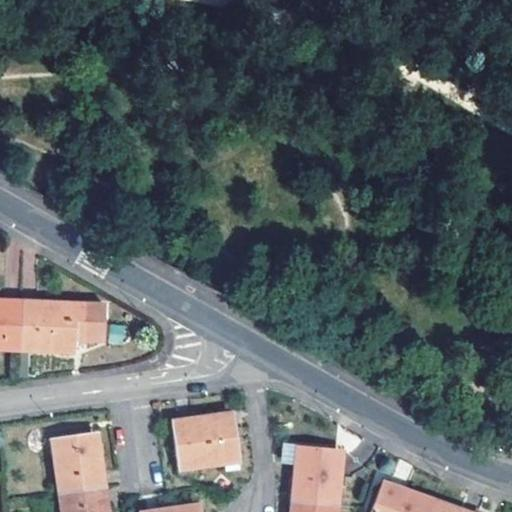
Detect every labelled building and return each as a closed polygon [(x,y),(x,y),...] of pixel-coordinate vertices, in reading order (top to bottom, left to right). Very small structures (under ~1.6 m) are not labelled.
[(0,349),(18,350),(20,302),(0,301),(0,349)] [(73,321),(82,321),(82,305),(20,302),(18,350),(72,352),(73,332),(73,321)] [(81,333),(82,321),(73,321),(73,332),(81,333)] [(124,343),(124,325),(109,324),(108,342),(124,343)] [(234,414),(208,418),(209,429),(235,426),(234,414)] [(240,463),(235,426),(209,429),(208,418),(174,422),(179,470),(240,463)] [(90,464),(100,462),(97,434),(87,436),(90,464)] [(54,440),(60,493),(103,487),(100,462),(90,464),(87,436),(54,440)] [(338,506),(340,479),(330,478),(332,451),(298,448),(294,502),(338,506)] [(330,478),(340,479),(343,452),(332,451),(330,478)] [(384,485),(380,493),(407,503),(410,494),(384,485)] [(60,493),(62,511),(106,511),(103,487),(60,493)] [(407,503),(380,493),(374,511),(430,511),(433,503),(410,494),(407,503)] [(294,502),(292,511),(337,511),(338,506),(294,502)] [(458,511),(433,503),(430,511),(458,511)]
